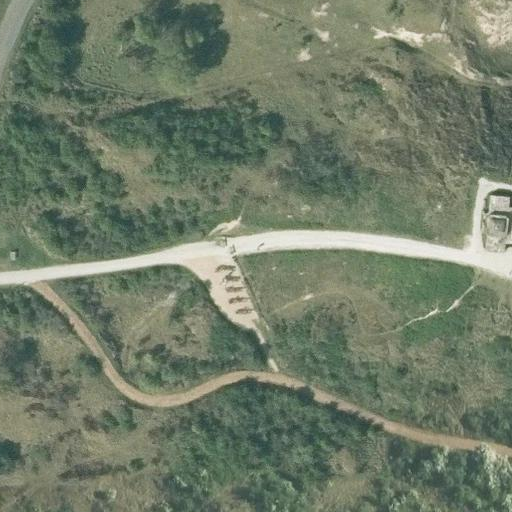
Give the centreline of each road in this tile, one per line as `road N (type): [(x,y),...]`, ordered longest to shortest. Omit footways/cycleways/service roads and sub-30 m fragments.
road 1 (track): [(28,280),(141,412),(232,377),(270,377),(434,445),(511,455)]
road 2 (track): [(205,248),(270,377)]
